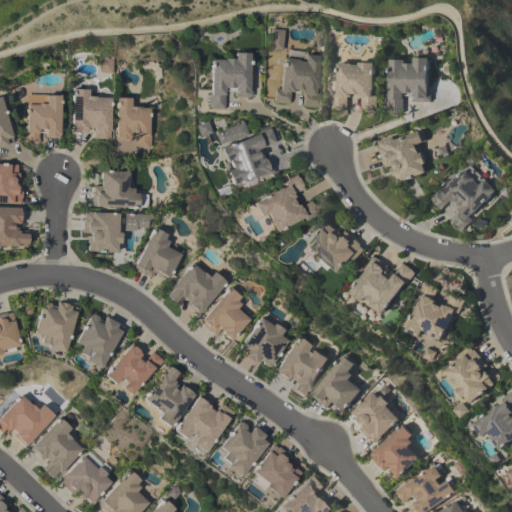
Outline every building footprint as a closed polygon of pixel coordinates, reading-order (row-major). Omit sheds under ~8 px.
[(269,49),(271,29),(284,30),(281,50),(269,49)] [(251,97),(248,97),(248,98),(234,97),(234,89),(224,89),(224,109),(210,109),(210,108),(208,108),(208,94),(210,94),(211,60),(224,61),(224,59),(234,60),(235,54),(250,54),(249,67),(251,68),(251,71),(249,73),(249,76),(250,77),(250,81),(249,81),(249,82),(252,82),(251,97)] [(317,108),(302,106),(304,95),(301,95),(302,92),(293,91),(292,94),(290,93),(288,105),(273,103),(275,89),(280,89),(284,59),(297,60),(297,62),(304,63),(305,55),(320,57),(318,74),(319,74),(318,81),(317,81),(316,89),(315,89),(314,93),(319,94),(317,108)] [(387,113),(388,99),(390,99),(391,61),(406,61),(406,65),(415,65),(415,59),(430,60),(430,72),(431,73),(431,77),(430,78),(430,82),(430,86),(429,86),(429,88),(432,88),(431,102),(428,102),(428,103),(414,102),(414,94),(404,94),(404,114),(387,113)] [(375,64),(374,91),(373,91),(373,96),(377,96),(377,110),(373,110),(373,111),(365,111),(365,110),(362,110),(362,98),(359,98),(359,95),(351,95),(351,97),(348,97),(348,109),(344,109),(344,110),(337,110),(337,109),(333,109),(333,95),(338,95),(338,64),(353,65),(353,66),(359,66),(360,64),(375,64)] [(109,139),(93,139),(93,129),(87,129),(87,132),(71,131),(72,89),(88,90),(88,96),(96,97),(96,98),(110,98),(109,139)] [(24,143),(24,122),(26,122),(26,94),(46,95),(46,96),(60,96),(59,116),(60,117),(60,121),(59,121),(59,138),(44,138),(45,131),(38,131),(38,144),(35,143),(35,144),(26,144),(26,143),(24,143)] [(0,98),(1,98),(14,142),(7,144),(8,147),(0,148),(0,98)] [(115,140),(116,98),(131,98),(131,107),(137,107),(137,108),(150,108),(149,125),(151,125),(150,147),(148,146),(148,147),(136,147),(136,133),(130,133),(130,140),(115,140)] [(248,136),(229,143),(228,141),(219,145),(215,135),(224,131),(224,130),(243,123),(248,136)] [(258,132),(269,128),(269,130),(270,129),(275,143),(263,147),(263,148),(256,150),(259,160),(268,157),(273,170),(272,170),(273,173),(260,178),(259,176),(257,176),(257,178),(253,179),(252,178),(250,179),(249,181),(245,182),(244,181),(232,186),(227,172),(232,170),(229,162),(226,163),(220,149),(259,135),(258,132)] [(427,173),(399,184),(396,176),(394,176),(392,169),(395,168),(394,165),(386,168),(379,148),(380,148),(378,142),(393,137),(395,141),(420,132),(420,131),(423,130),(427,141),(419,144),(422,153),(423,153),(423,155),(425,155),(426,159),(425,160),(427,164),(424,165),(427,173)] [(0,165),(17,166),(17,174),(18,174),(18,181),(15,181),(15,184),(22,184),(22,198),(20,198),(20,205),(0,204),(0,165)] [(497,191),(474,215),(474,214),(470,217),(473,220),(463,231),(452,221),(461,211),(459,210),(459,209),(453,203),(453,204),(450,201),(441,210),(431,200),(441,189),(445,193),(470,166),(497,191)] [(92,186),(100,186),(100,182),(100,171),(128,172),(127,189),(133,189),(133,194),(138,194),(137,209),(123,208),(123,209),(120,209),(119,208),(95,207),(91,206),(91,192),(92,192),(92,186)] [(318,214),(305,221),(303,218),(276,233),(269,221),(270,220),(267,214),(260,218),(253,205),(268,196),(267,195),(273,192),(274,193),(281,189),(281,190),(286,187),(283,182),(296,176),(298,179),(298,178),(303,186),(302,186),(303,189),(293,195),(294,198),(292,199),(296,207),(298,205),(299,207),(310,201),(312,204),(313,204),(317,211),(316,211),(318,214)] [(0,208),(22,209),(21,225),(19,224),(19,225),(17,225),(17,232),(19,232),(19,235),(27,235),(27,248),(18,247),(18,248),(0,247),(0,208)] [(89,233),(81,233),(82,218),(83,218),(84,212),(93,212),(93,213),(118,214),(117,233),(120,233),(120,235),(122,236),(121,241),(120,243),(120,244),(116,244),(116,253),(87,252),(88,244),(86,244),(87,236),(89,236),(89,233)] [(147,228),(135,227),(135,231),(123,230),(124,213),(151,214),(151,222),(147,222),(147,228)] [(365,250),(358,257),(356,255),(339,274),(323,259),(321,262),(319,260),(318,260),(314,257),(315,256),(306,248),(328,224),(333,229),(334,228),(339,233),(338,235),(340,237),(346,231),(361,245),(360,246),(365,250)] [(131,269),(134,264),(135,265),(145,245),(144,244),(145,241),(146,241),(153,228),(166,235),(164,239),(168,242),(165,247),(180,254),(167,279),(159,274),(158,276),(153,273),(150,278),(145,275),(144,276),(131,269)] [(351,294),(359,283),(358,282),(361,279),(362,278),(364,275),(364,274),(366,272),(367,272),(368,271),(365,269),(374,257),(377,259),(377,258),(389,267),(383,274),(392,281),(404,264),(415,272),(414,272),(416,274),(408,285),(406,284),(383,315),(371,306),(373,303),(366,298),(363,303),(351,294)] [(209,277),(213,272),(225,282),(198,315),(185,304),(188,301),(183,297),(178,302),(177,301),(174,304),(165,297),(171,290),(169,289),(191,263),(202,273),(202,272),(209,277)] [(444,341),(430,336),(431,334),(425,332),(422,339),(408,333),(415,316),(414,315),(417,309),(418,309),(420,303),(422,303),(424,298),(419,296),(425,282),(428,283),(437,286),(436,287),(439,288),(434,301),(437,302),(436,305),(443,308),(444,305),(447,306),(452,295),(455,296),(455,295),(463,299),(465,301),(460,314),(456,312),(444,341)] [(230,341),(221,333),(222,333),(218,330),(214,335),(209,331),(209,332),(199,323),(217,302),(217,301),(218,298),(220,298),(229,288),(240,297),(237,301),(240,304),(236,309),(248,319),(230,341)] [(77,309),(64,354),(46,349),(47,346),(39,344),(41,337),(32,335),(41,304),(43,303),(49,304),(50,306),(55,308),(56,302),(70,306),(70,307),(77,309)] [(0,314),(6,313),(6,314),(12,313),(19,347),(14,348),(15,352),(0,355),(0,314)] [(100,370),(85,361),(86,358),(79,354),(82,348),(74,343),(89,316),(92,315),(97,318),(97,320),(102,322),(104,318),(123,328),(100,370)] [(283,330),(279,336),(287,341),(269,366),(266,367),(262,364),(261,362),(257,359),(254,363),(241,355),(242,354),(237,351),(260,317),(272,326),(274,323),(283,330)] [(329,359),(307,393),(306,392),(302,398),(288,389),(294,381),(289,378),(287,381),(274,372),(283,358),(282,357),(285,353),(286,353),(297,337),(310,346),(306,351),(312,355),(315,349),(329,359)] [(151,352),(162,361),(147,380),(145,379),(130,397),(121,389),(125,384),(120,380),(115,386),(104,376),(117,360),(117,359),(119,357),(120,357),(131,343),(142,353),(137,360),(142,364),(151,352)] [(471,347),(475,351),(476,350),(489,367),(483,372),(485,374),(487,372),(492,378),(491,379),(496,385),(491,390),(491,391),(474,405),(468,398),(465,399),(464,398),(463,398),(460,394),(460,392),(459,391),(461,389),(447,373),(462,360),(459,357),(471,347)] [(328,407),(323,403),(322,404),(311,396),(329,374),(329,372),(330,370),(332,370),(343,355),(355,365),(349,372),(353,375),(349,381),(362,391),(345,412),(332,402),(328,407)] [(170,429),(157,420),(160,415),(154,411),(155,409),(143,401),(166,366),(179,375),(173,384),(179,388),(181,385),(194,394),(170,429)] [(375,444),(371,439),(370,440),(360,430),(365,424),(364,423),(362,425),(357,420),(358,418),(352,412),(359,406),(373,392),(379,399),(382,396),(384,398),(385,398),(388,401),(388,403),(390,404),(387,407),(400,420),(375,444)] [(511,443),(502,451),(494,440),(495,439),(491,434),(485,438),(476,426),(490,415),(489,414),(495,410),(496,411),(502,407),(506,405),(503,400),(511,392),(511,443)] [(10,428),(3,435),(0,432),(0,416),(20,395),(31,405),(31,404),(37,410),(42,405),(53,416),(25,446),(13,435),(15,432),(10,428)] [(173,432),(198,396),(211,405),(208,408),(214,412),(220,403),(233,413),(205,453),(192,444),(196,439),(190,435),(186,441),(173,432)] [(30,448),(41,436),(41,435),(43,432),(45,432),(58,418),(70,429),(65,434),(71,439),(70,440),(81,450),(53,480),(51,478),(51,479),(43,471),(43,470),(41,468),(48,461),(43,456),(41,459),(30,448)] [(269,440),(240,478),(226,467),(228,465),(221,460),(226,454),(219,448),(237,423),(241,423),(245,426),(245,429),(249,432),(252,427),(269,440)] [(420,459),(400,478),(392,471),(393,470),(389,466),(384,471),(380,467),(379,467),(370,457),(390,438),(390,437),(392,435),(393,435),(403,425),(413,435),(409,439),(413,442),(409,447),(420,459)] [(290,457),(284,464),(287,466),(289,463),(294,468),(294,469),(300,474),(281,500),(271,493),(270,493),(267,491),(267,490),(264,488),(267,485),(251,473),(267,453),(266,452),(272,444),(277,448),(277,447),(290,457)] [(58,480),(81,456),(95,469),(97,467),(105,474),(103,477),(110,483),(90,504),(84,498),(82,500),(77,495),(79,493),(76,490),(72,495),(62,485),(62,484),(58,480)] [(396,491),(414,478),(416,480),(435,466),(443,476),(437,480),(441,486),(448,481),(456,492),(428,511),(418,511),(413,505),(420,501),(415,495),(404,503),(396,491)] [(105,511),(97,504),(116,484),(116,483),(118,481),(119,481),(129,471),(139,480),(136,483),(140,488),(136,492),(147,503),(138,511),(119,511),(118,511),(117,511),(105,511)] [(332,511),(280,511),(278,509),(315,476),(325,488),(317,495),(321,500),(324,498),(335,510),(332,511)] [(0,511),(0,497),(7,504),(3,510),(5,511),(6,510),(8,511),(0,511)] [(150,511),(153,509),(154,510),(163,500),(173,509),(170,511),(150,511)] [(440,511),(456,501),(464,511),(466,511),(467,511),(440,511)]
